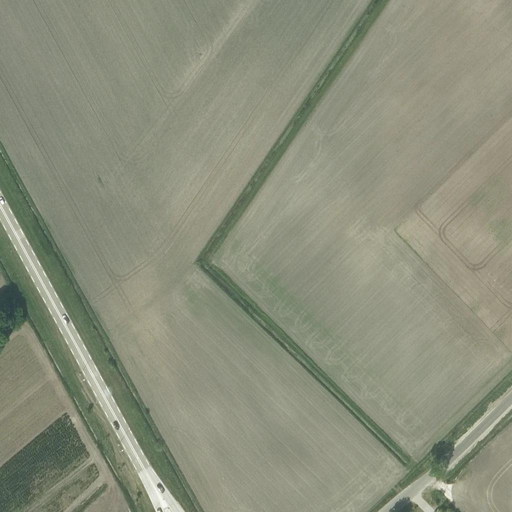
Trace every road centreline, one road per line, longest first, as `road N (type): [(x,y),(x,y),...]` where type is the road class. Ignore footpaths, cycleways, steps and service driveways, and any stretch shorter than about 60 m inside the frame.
road 1 (primary): [(156,492),(0,207)]
road 2 (unclassified): [(388,511),(511,396)]
